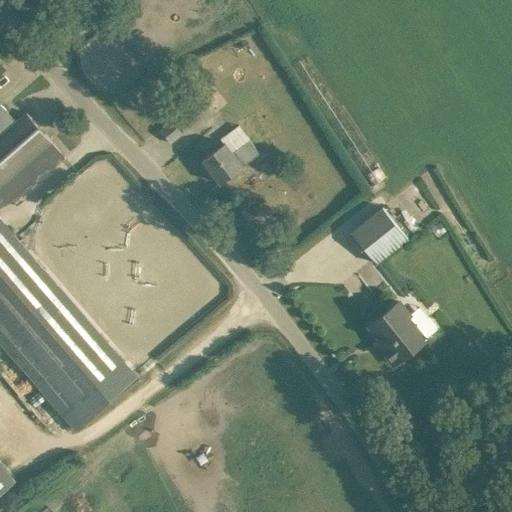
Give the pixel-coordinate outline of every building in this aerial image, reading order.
[(165,110),(173,118),(194,100),(186,91),(165,110)] [(171,142),(187,129),(212,108),(201,95),(194,100),(173,118),(160,129),(171,142)] [(0,341),(76,429),(136,376),(0,218),(0,206),(18,198),(65,156),(52,140),(27,112),(17,121),(6,109),(0,114),(0,341)] [(221,138),(224,143),(203,158),(221,182),(260,154),(249,140),(238,125),(221,138)] [(377,263),(408,238),(383,207),(352,232),(377,263)] [(429,336),(400,300),(370,325),(380,338),(375,342),(394,364),(429,336)] [(0,459),(0,494),(17,480),(0,459)]
